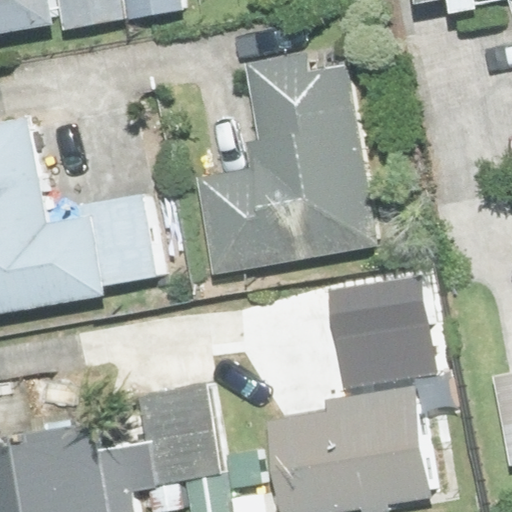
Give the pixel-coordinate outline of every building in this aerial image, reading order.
[(0,0),(0,72),(101,74),(102,0),(0,0)] [(142,0),(146,22),(256,0),(142,0)] [(511,0),(378,0),(386,50),(487,34),(511,31),(511,0)] [(326,193),(319,195),(298,93),(189,116),(210,214),(154,223),(171,320),(343,290),(326,193)] [(511,123),(497,126),(511,215),(511,214),(511,123)] [(0,347),(39,341),(38,337),(117,323),(100,231),(11,246),(2,217),(0,211),(0,347)] [(511,292),(489,296),(509,407),(452,416),(465,505),(511,498),(511,292)] [(392,511),(375,428),(218,460),(228,511),(392,511)] [(158,511),(176,510),(168,429),(84,437),(89,490),(0,502),(0,511),(158,511)]
